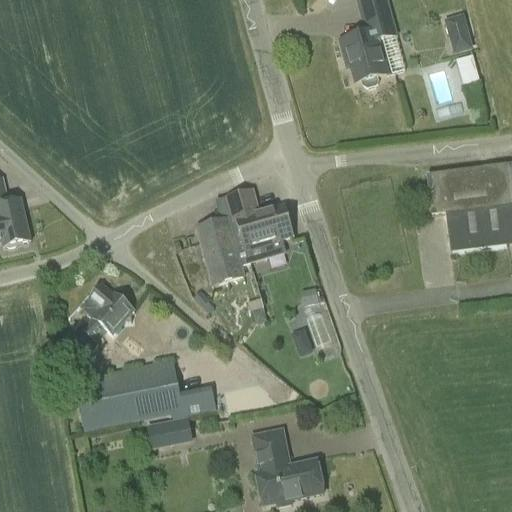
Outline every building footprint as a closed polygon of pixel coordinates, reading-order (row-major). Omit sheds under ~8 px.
[(376,82),(389,78),(379,43),(394,39),(382,0),(377,0),(357,6),(366,36),(339,44),(344,62),(348,61),(355,87),(361,85),(363,90),(367,92),(375,90),(377,86),(376,82)] [(454,58),(473,53),(463,18),(444,24),(454,58)] [(457,62),(465,87),(480,82),(473,58),(457,62)] [(511,167),(426,178),(431,220),(446,218),(450,257),(507,250),(502,212),(511,210),(511,167)] [(20,202),(9,205),(3,180),(0,181),(0,239),(3,252),(30,246),(20,202)] [(213,290),(244,281),(236,254),(244,252),(245,254),(263,249),(266,259),(269,260),(283,256),(284,253),(282,244),(293,241),(284,210),(259,217),(252,194),(226,201),(232,224),(228,225),(227,222),(196,231),(213,290)] [(104,333),(111,340),(133,315),(113,298),(101,289),(80,313),(92,323),(74,344),(89,358),(98,348),(94,345),(104,333)] [(316,292),(300,295),(303,311),(319,308),(316,292)] [(201,294),(193,302),(202,312),(208,318),(214,312),(208,306),(210,305),(201,294)] [(263,312),(250,316),(254,329),(267,325),(263,312)] [(170,420),(172,426),(216,417),(211,391),(180,398),(172,364),(98,379),(96,369),(71,374),(84,437),(170,420)] [(147,431),(152,454),(193,446),(189,423),(147,431)] [(263,511),(264,511),(323,500),(316,466),(290,471),(282,435),(252,442),(259,478),(257,478),(263,511)]
